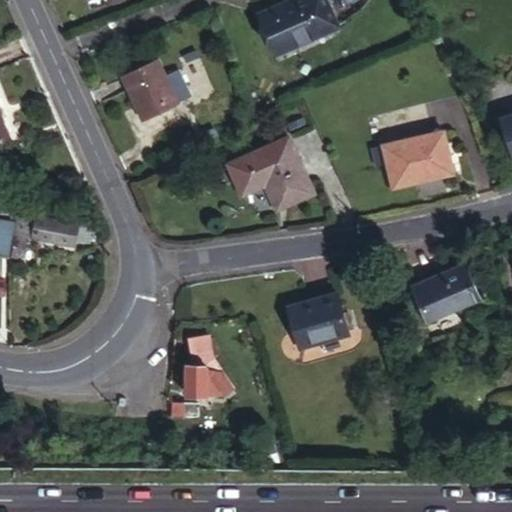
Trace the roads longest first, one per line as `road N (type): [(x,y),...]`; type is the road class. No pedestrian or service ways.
road 1 (trunk): [(511,504),(0,500)]
road 2 (residential): [(139,267),(363,238),(511,208)]
road 3 (tertiary): [(139,267),(131,232),(28,0)]
road 4 (tertiary): [(0,366),(47,371),(96,352),(128,314),(139,267)]
